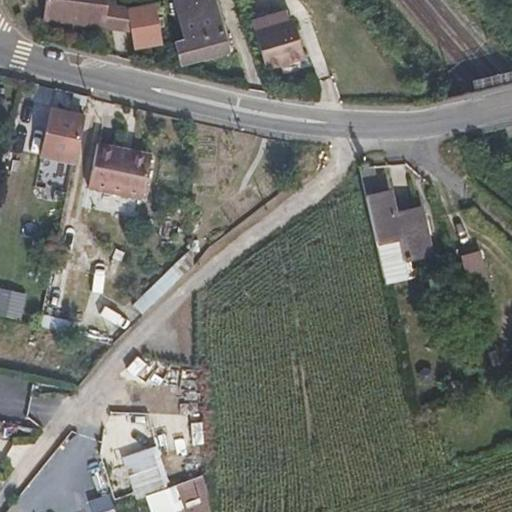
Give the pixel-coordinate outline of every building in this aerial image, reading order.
[(103,0),(107,21),(122,19),(123,33),(144,30),(138,0),(103,0)] [(248,23),(283,12),(280,1),(244,11),(248,23)] [(298,51),(287,11),(283,12),(248,23),(259,63),(298,51)] [(170,23),(175,46),(216,38),(210,14),(170,23)] [(63,158),(70,111),(39,106),(30,152),(63,158)] [(139,187),(146,147),(111,142),(111,137),(91,134),(84,179),(139,187)] [(147,143),(111,137),(111,142),(146,147),(147,143)] [(424,248),(415,202),(389,207),(385,186),(362,190),(371,235),(394,231),(399,253),(424,248)] [(399,253),(394,231),(371,235),(380,278),(403,274),(399,253)] [(53,263),(44,326),(70,330),(72,318),(62,316),(70,265),(53,263)] [(0,313),(20,318),(26,292),(0,286),(0,313)] [(215,511),(199,469),(170,480),(156,444),(121,457),(136,498),(144,495),(150,511),(215,511)] [(115,511),(110,493),(89,499),(92,511),(115,511)]
